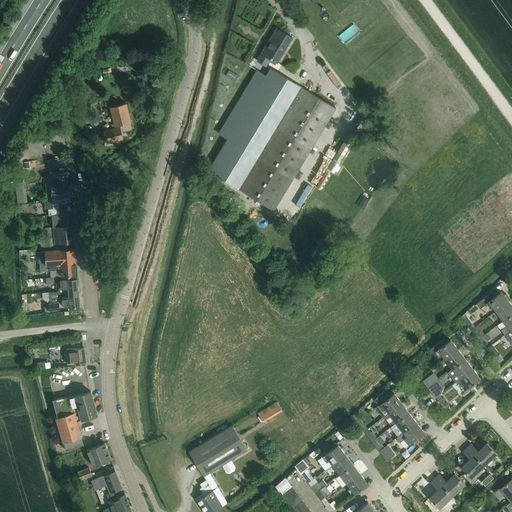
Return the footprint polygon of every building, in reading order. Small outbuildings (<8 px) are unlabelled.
[(277,62),(292,37),(276,28),(261,53),(262,53),(257,60),(265,65),(270,58),(277,62)] [(335,107),(279,73),(270,68),(266,75),(257,70),(218,133),(227,138),(208,169),(273,209),(335,107)] [(106,142),(122,138),(121,132),(132,128),(126,103),(110,107),(115,127),(103,130),(106,142)] [(361,132),(368,121),(362,118),(355,129),(361,132)] [(52,199),(70,197),(68,182),(66,170),(50,173),(52,184),(50,184),(52,199)] [(18,202),(28,201),(28,188),(18,189),(18,202)] [(53,208),(49,208),(50,215),(71,213),(70,197),(52,199),(53,208)] [(74,242),(71,213),(50,215),(49,215),(50,221),(52,221),(53,227),(55,243),(74,242)] [(41,247),(51,246),(53,245),(51,227),(45,227),(46,238),(40,238),(41,247)] [(77,275),(75,248),(65,249),(43,251),(38,251),(40,272),(57,270),(58,277),(77,275)] [(78,290),(77,277),(60,279),(60,287),(58,287),(58,290),(59,290),(59,289),(68,288),(69,291),(78,290)] [(52,291),(49,292),(50,299),(62,298),(63,307),(80,306),(78,290),(69,291),(68,288),(59,289),(59,290),(58,290),(56,291),(52,291)] [(491,292),(476,304),(480,308),(486,303),(489,308),(492,306),(495,310),(508,300),(510,298),(506,294),(504,295),(501,291),(494,296),(491,292)] [(503,320),(511,312),(511,305),(508,300),(495,310),(503,320)] [(49,311),(58,309),(57,302),(48,304),(49,311)] [(495,311),(488,317),(492,322),(499,317),(495,311)] [(511,312),(503,320),(507,325),(501,330),(504,334),(511,327),(511,312)] [(468,326),(472,323),(467,317),(463,319),(468,326)] [(478,339),(482,336),(477,330),(473,332),(478,339)] [(482,336),(478,339),(483,345),(487,343),(486,341),(491,337),(487,332),(485,334),(482,336)] [(445,358),(457,349),(450,339),(445,343),(442,339),(429,349),(432,353),(435,351),(439,356),(441,354),(445,358)] [(66,349),(67,359),(68,364),(85,362),(84,347),(66,349)] [(452,368),(465,358),(457,349),(445,358),(452,368)] [(497,356),(491,349),(488,352),(497,364),(503,359),(499,354),(497,356)] [(455,381),(459,378),(472,368),(465,358),(452,368),(448,371),(455,381)] [(418,374),(421,372),(416,365),(413,368),(418,374)] [(464,390),(480,378),(472,368),(459,378),(463,382),(460,384),(464,390)] [(428,387),(431,384),(426,378),(423,380),(428,387)] [(431,384),(428,387),(433,394),(435,396),(439,393),(441,392),(433,382),(431,384)] [(75,395),(75,394),(53,398),(53,400),(58,417),(57,417),(65,450),(74,447),(83,444),(81,436),(82,436),(77,420),(96,414),(97,414),(96,409),(90,391),(81,394),(75,395)] [(388,397),(384,391),(374,399),(378,405),(375,407),(382,417),(388,412),(389,413),(401,403),(394,393),(388,397)] [(441,397),(437,399),(438,400),(442,406),(446,403),(441,397)] [(263,422),(282,410),(276,401),(257,413),(263,422)] [(396,422),(409,412),(401,403),(389,413),(396,422)] [(398,436),(416,422),(409,412),(396,422),(391,426),(398,436)] [(361,428),(365,425),(360,419),(356,421),(361,428)] [(408,443),(423,432),(416,422),(398,436),(396,437),(399,441),(404,438),(408,443)] [(203,475),(212,470),(247,449),(232,425),(188,451),(203,475)] [(372,441),(375,439),(370,431),(366,434),(372,441)] [(376,447),(380,445),(375,439),(372,441),(376,447)] [(93,466),(101,463),(111,459),(104,442),(87,449),(93,466)] [(496,453),(486,442),(477,450),(471,443),(466,447),(484,465),(496,453)] [(333,464),(345,454),(338,444),(330,450),(322,456),(326,461),(329,459),(333,464)] [(390,449),(386,444),(379,450),(386,460),(390,457),(394,453),(391,448),(390,449)] [(325,471),(315,459),(318,456),(311,447),(302,455),(319,476),(325,471)] [(471,477),(484,465),(466,447),(462,451),(469,458),(461,466),(471,477)] [(340,474),(353,464),(345,454),(333,464),(340,474)] [(347,483),(360,473),(353,464),(340,474),(335,478),(342,486),(347,482),(347,483)] [(495,476),(503,469),(500,466),(492,473),(495,476)] [(81,479),(92,474),(89,467),(78,471),(81,479)] [(115,497),(113,491),(122,488),(115,470),(103,475),(110,492),(106,494),(109,500),(111,505),(103,508),(104,511),(126,511),(131,510),(125,493),(115,497)] [(306,474),(304,470),(300,473),(305,480),(308,483),(312,480),(311,480),(313,478),(308,472),(306,474)] [(465,483),(461,480),(454,472),(445,481),(439,474),(435,477),(452,495),(465,483)] [(352,495),(367,483),(360,473),(347,483),(350,487),(347,489),(352,495)] [(439,508),(447,500),(452,495),(435,477),(431,481),(437,488),(429,497),(439,508)] [(511,478),(503,484),(494,492),(499,497),(504,493),(511,501),(511,499),(511,478)] [(204,511),(211,511),(215,510),(222,506),(205,480),(200,483),(202,487),(200,488),(202,492),(202,493),(196,498),(204,511)] [(314,483),(312,480),(308,483),(315,493),(319,490),(318,489),(321,487),(325,484),(322,480),(318,483),(317,481),(314,483)] [(282,493),(291,486),(288,481),(278,488),(282,493)] [(285,497),(295,490),(291,486),(282,493),(285,497)] [(298,495),(295,490),(285,497),(289,502),(298,495)] [(323,502),(326,499),(319,490),(315,493),(323,502)] [(292,507),(302,499),(298,495),(289,502),(292,507)] [(296,511),(305,504),(302,499),(292,507),(296,511)] [(330,511),(334,509),(326,499),(323,502),(330,511)] [(354,511),(353,511),(374,511),(367,502),(354,511)]
